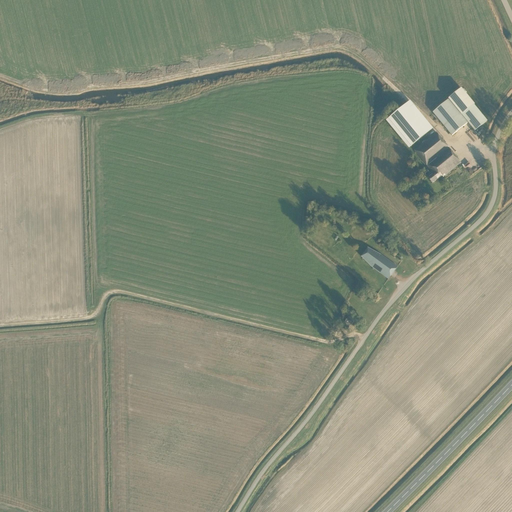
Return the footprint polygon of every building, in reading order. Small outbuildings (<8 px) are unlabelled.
[(474,131),(487,121),(461,89),(432,112),(451,136),(467,123),(474,131)] [(386,118),(407,148),(433,129),(411,100),(386,118)] [(461,163),(436,132),(414,150),(432,172),(426,176),(432,183),(442,176),(443,177),(461,163)] [(468,170),(471,175),(484,166),(480,161),(468,170)] [(384,276),(393,264),(377,252),(363,245),(357,254),(368,264),(384,276)] [(345,322),(350,326),(354,321),(348,317),(345,322)]
